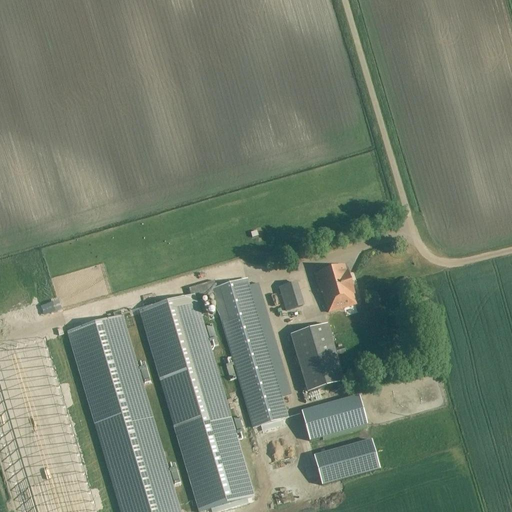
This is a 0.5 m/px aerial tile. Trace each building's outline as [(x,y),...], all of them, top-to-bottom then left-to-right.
[(328,313),(358,304),(355,294),(356,293),(350,271),(348,272),(347,266),(316,275),(321,294),(323,294),(328,313)] [(299,286),(306,283),(303,274),(296,276),(299,286)] [(245,280),(213,289),(211,282),(208,283),(211,294),(214,293),(254,429),(287,419),(245,280)] [(279,288),(286,312),(304,306),(297,282),(279,288)] [(195,299),(211,294),(208,283),(185,290),(187,297),(140,311),(180,446),(234,430),(195,299)] [(163,451),(123,316),(66,333),(106,468),(163,451)] [(210,319),(213,324),(219,321),(216,316),(210,319)] [(344,383),(327,325),(291,336),(308,393),(344,383)] [(359,397),(301,413),(309,442),(367,426),(359,397)] [(314,457),(322,486),(380,470),(372,441),(314,457)]
